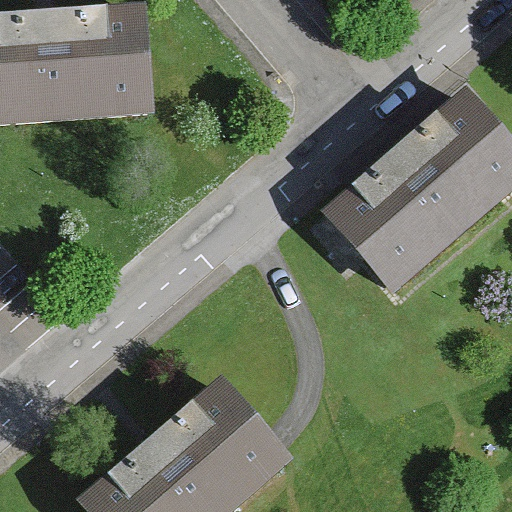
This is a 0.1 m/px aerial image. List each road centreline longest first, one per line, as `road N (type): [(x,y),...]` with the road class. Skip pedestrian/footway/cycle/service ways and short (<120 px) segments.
road 1 (unclassified): [(340,95),(0,407)]
road 2 (unclassified): [(453,0),(340,95)]
road 3 (residential): [(340,95),(254,0)]
